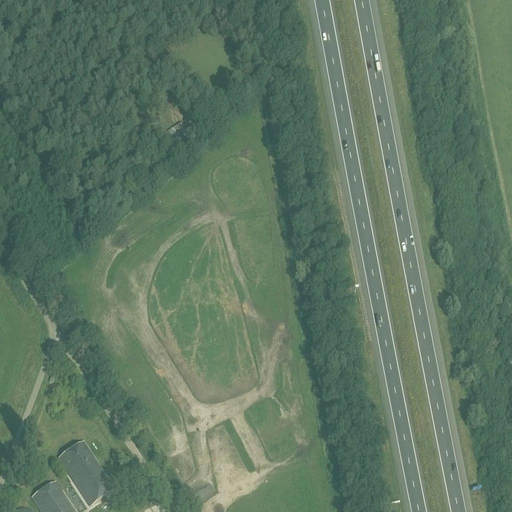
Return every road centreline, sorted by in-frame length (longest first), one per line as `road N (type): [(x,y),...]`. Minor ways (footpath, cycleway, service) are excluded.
road 1 (motorway): [(322,0),(419,511)]
road 2 (motorway): [(459,511),(362,0)]
road 3 (unclassified): [(174,511),(59,334)]
road 4 (unclassified): [(0,488),(59,334)]
